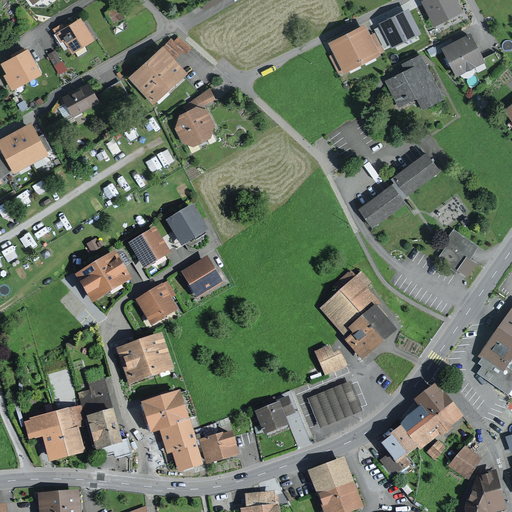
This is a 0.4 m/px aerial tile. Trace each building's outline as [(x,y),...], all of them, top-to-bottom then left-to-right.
[(206,0),(202,3),(206,9),(221,0),(206,0)] [(454,0),(430,0),(425,3),(435,24),(461,11),(454,0)] [(105,12),(112,25),(125,17),(117,5),(105,12)] [(407,12),(382,25),(393,47),(418,34),(407,12)] [(61,25),(54,30),(61,41),(65,38),(72,50),(73,49),(78,56),(86,51),(82,43),(90,38),(79,21),(64,31),(61,25)] [(364,29),(348,37),(360,60),(375,52),(364,29)] [(179,36),(174,41),(186,52),(191,46),(179,36)] [(454,44),(444,49),(457,74),(466,69),(466,66),(482,59),(476,47),(470,36),(460,41),(459,40),(453,43),(454,44)] [(344,68),(360,60),(348,37),(332,44),(344,68)] [(12,85),(37,72),(24,49),(16,53),(19,58),(5,65),(10,74),(6,76),(12,85)] [(48,54),(54,65),(60,61),(54,51),(48,54)] [(153,98),(181,73),(162,52),(134,77),(153,98)] [(427,105),(440,98),(420,57),(405,65),(408,72),(389,81),(394,91),(393,91),(399,104),(409,99),(408,98),(421,92),(427,105)] [(72,116),(98,101),(89,84),(63,98),(72,116)] [(119,85),(107,92),(113,104),(126,97),(119,85)] [(180,120),(179,126),(177,126),(186,143),(188,144),(196,140),(198,143),(199,144),(206,140),(207,139),(205,135),(213,131),(213,129),(204,111),(201,113),(196,111),(195,109),(179,117),(180,120)] [(31,128),(16,136),(29,161),(44,153),(31,128)] [(16,136),(1,144),(15,169),(29,161),(16,136)] [(371,225),(399,203),(403,200),(402,199),(405,197),(403,194),(438,168),(428,155),(395,179),(398,183),(361,211),(371,225)] [(196,240),(206,234),(191,209),(171,222),(182,241),(193,235),(196,240)] [(464,255),(470,246),(461,239),(463,236),(453,229),(445,242),(448,244),(439,256),(458,269),(467,257),(464,255)] [(145,264),(165,251),(154,232),(133,244),(145,264)] [(127,276),(115,256),(79,277),(92,298),(127,276)] [(206,261),(187,273),(199,293),(218,282),(206,261)] [(338,290),(339,292),(380,338),(390,330),(361,296),(368,290),(364,286),(369,281),(361,272),(356,277),(351,271),(334,286),(338,290)] [(140,301),(152,320),(172,308),(161,289),(140,301)] [(362,355),(380,338),(339,292),(323,306),(329,314),(337,307),(353,327),(344,334),(362,355)] [(508,391),(511,386),(511,310),(481,356),(483,357),(479,364),(484,367),(480,372),(508,391)] [(122,350),(125,359),(122,360),(125,369),(129,368),(132,378),(167,366),(158,338),(122,350)] [(317,353),(326,375),(346,366),(338,355),(333,357),(329,347),(317,353)] [(114,443),(118,458),(132,454),(128,438),(120,440),(104,378),(89,382),(91,391),(84,398),(80,400),(93,449),(114,443)] [(308,398),(320,428),(362,411),(350,381),(308,398)] [(409,417),(401,426),(409,436),(448,406),(435,388),(424,397),(419,403),(422,407),(409,417)] [(159,428),(160,428),(188,419),(196,417),(187,391),(172,396),(170,392),(165,393),(166,397),(145,404),(153,430),(159,428)] [(277,405),(258,413),(265,431),(285,423),(282,416),(293,412),(287,398),(276,403),(277,405)] [(448,427),(458,419),(448,406),(409,436),(417,446),(438,429),(442,433),(449,428),(448,427)] [(82,408),(56,415),(66,452),(82,448),(77,428),(86,425),(82,408)] [(55,455),(66,452),(56,415),(25,423),(29,438),(44,434),(50,457),(55,455)] [(201,462),(188,419),(160,428),(166,447),(176,444),(177,447),(173,449),(179,469),(201,462)] [(393,475),(408,464),(402,456),(415,446),(401,428),(382,443),(391,454),(381,461),(393,475)] [(201,443),(206,460),(232,453),(231,451),(234,450),(230,438),(232,438),(231,433),(214,438),(213,431),(205,434),(205,432),(195,435),(197,444),(201,443)] [(438,441),(427,452),(435,459),(445,448),(438,441)] [(464,447),(448,466),(467,478),(479,459),(464,447)] [(315,469),(330,511),(336,511),(355,505),(338,460),(315,469)] [(467,505),(465,511),(487,511),(488,510),(490,511),(502,507),(493,473),(479,477),(467,505)] [(75,511),(74,495),(43,498),(44,511),(75,511)] [(273,498),(273,496),(260,497),(262,511),(277,511),(277,498),(273,498)] [(262,511),(260,497),(247,498),(248,511),(251,511),(262,511)]
